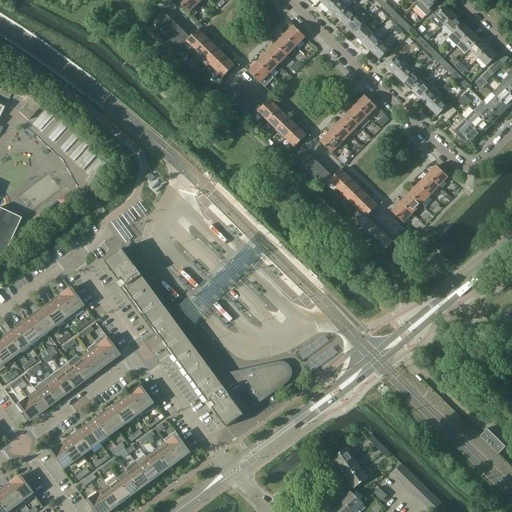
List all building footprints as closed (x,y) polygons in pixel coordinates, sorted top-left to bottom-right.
[(198,4),(193,0),(178,0),(177,2),(189,13),(198,4)] [(338,0),(321,0),(320,2),(329,10),(338,0)] [(338,0),(329,10),(337,18),(347,8),(338,0)] [(422,0),(421,2),(416,6),(426,16),(432,11),(429,9),(431,7),(438,0),(422,0)] [(386,11),(390,7),(386,3),(382,7),(386,11)] [(347,8),(337,18),(346,27),(355,17),(351,12),(353,10),(349,6),(347,8)] [(445,7),(436,17),(444,25),(454,15),(445,7)] [(355,17),(346,27),(354,35),(364,25),(370,19),(361,11),(355,17)] [(399,16),(394,11),(390,15),(395,20),(399,16)] [(189,40),(188,39),(172,23),(163,14),(154,23),(180,49),(187,42),(189,40)] [(454,15),(444,25),(453,33),(462,23),(454,15)] [(407,24),(403,19),(399,24),(403,28),(407,24)] [(453,33),(448,38),(456,47),(457,46),(461,41),(471,32),(462,23),(453,33)] [(411,28),(407,24),(403,28),(407,32),(411,28)] [(364,25),(354,35),(363,43),(372,33),(364,25)] [(305,37),(293,26),(284,35),(296,47),(305,37)] [(397,26),(394,29),(400,34),(402,31),(397,26)] [(195,51),(207,39),(198,30),(188,39),(189,40),(187,42),(195,51)] [(429,31),(424,37),(429,40),(434,35),(429,31)] [(461,41),(457,46),(466,54),(470,50),(479,40),(471,32),(461,41)] [(372,33),(363,43),(371,52),(381,42),(372,33)] [(296,47),(284,35),(275,44),(287,56),(294,48),(296,47)] [(418,35),(414,39),(418,43),(422,39),(418,35)] [(216,48),(207,39),(195,51),(205,59),(216,48)] [(426,43),(422,39),(418,43),(423,47),(426,43)] [(479,40),(470,50),(478,58),(488,48),(479,40)] [(381,42),(371,52),(380,60),(389,50),(381,42)] [(427,51),(431,47),(426,43),(423,47),(427,51)] [(287,56),(275,44),(267,53),(278,65),(287,56)] [(431,55),(435,51),(431,47),(427,51),(431,55)] [(225,57),(216,48),(205,59),(214,68),(225,57)] [(488,48),(478,58),(487,66),(496,56),(488,48)] [(439,55),(435,51),(431,55),(435,59),(439,55)] [(278,65),(267,53),(258,62),(269,74),(276,67),(278,65)] [(443,59),(439,55),(435,59),(440,63),(443,59)] [(396,56),(387,66),(395,74),(407,63),(403,59),(401,61),(396,56)] [(214,68),(209,73),(210,74),(211,74),(215,79),(219,74),(223,78),(225,75),(234,66),(225,57),(214,68)] [(454,57),(449,61),(454,66),(459,61),(454,57)] [(448,63),(443,59),(440,63),(444,67),(448,63)] [(492,76),(503,64),(499,59),(488,71),(492,76)] [(454,66),(462,74),(466,69),(459,61),(454,66)] [(269,74),(258,62),(249,72),(265,87),(274,78),(269,74)] [(407,63),(395,74),(404,83),(413,73),(417,69),(412,65),(411,66),(407,63)] [(452,68),(448,63),(444,67),(448,72),(452,68)] [(295,64),(290,68),(295,74),(300,69),(295,64)] [(452,76),(456,72),(452,68),(448,72),(452,76)] [(413,73),(404,83),(412,91),(422,81),(425,78),(417,69),(413,73)] [(500,84),(504,88),(511,95),(511,71),(511,72),(500,84)] [(461,76),(456,72),(452,76),(457,80),(461,76)] [(465,80),(461,76),(457,80),(461,84),(465,80)] [(482,77),(479,80),(485,86),(488,83),(482,77)] [(422,81),(412,91),(421,99),(430,90),(434,86),(425,78),(422,81)] [(469,84),(465,80),(461,84),(465,88),(469,84)] [(485,86),(479,80),(476,83),(482,89),(485,86)] [(260,110),(252,102),(234,84),(225,94),(230,98),(245,112),(251,119),(258,112),(260,110)] [(430,90),(421,99),(429,108),(442,95),(434,86),(430,90)] [(508,108),(511,103),(511,95),(504,88),(496,97),(508,108)] [(44,103),(35,95),(18,112),(27,120),(44,103)] [(442,95),(429,108),(438,116),(441,113),(451,103),(442,95)] [(464,95),(461,98),(467,104),(470,101),(464,95)] [(377,107),(365,96),(356,105),(368,117),(377,107)] [(499,117),(508,108),(496,97),(487,106),(499,117)] [(467,104),(461,98),(458,101),(464,107),(467,104)] [(267,120),(278,109),(269,100),(260,110),(258,112),(267,120)] [(482,102),(474,111),(490,126),(499,117),(487,106),(482,102)] [(368,117),(356,105),(349,112),(347,114),(359,126),(368,117)] [(452,107),(447,112),(443,116),(448,120),(456,111),(452,107)] [(37,124),(93,178),(107,164),(51,109),(37,124)] [(287,118),(278,109),(267,120),(276,129),(287,118)] [(481,135),(490,126),(474,111),(465,120),(481,135)] [(359,126),(347,114),(338,123),(350,135),(359,126)] [(296,126),(287,118),(276,129),(285,138),(296,126)] [(472,144),(481,135),(465,120),(453,131),(465,143),(468,140),(472,144)] [(350,135),(338,123),(329,132),(341,144),(350,135)] [(295,147),(306,136),(296,126),(285,138),(295,147)] [(341,144),(329,132),(320,142),(332,153),(341,144)] [(323,171),(315,163),(306,154),(297,163),(306,172),(319,185),(323,189),(330,182),(332,180),(323,171)] [(448,178),(436,166),(427,175),(439,187),(448,178)] [(351,179),(342,170),(341,170),(332,180),(330,182),(339,191),(351,179)] [(439,187),(427,175),(418,184),(430,196),(439,187)] [(360,188),(351,179),(339,191),(348,200),(360,188)] [(430,196),(418,184),(409,193),(421,205),(430,196)] [(369,197),(360,188),(348,200),(357,209),(369,197)] [(421,205),(409,193),(400,203),(412,214),(421,205)] [(368,216),(378,206),(369,197),(357,209),(366,217),(367,216),(368,216)] [(412,214),(400,203),(392,212),(403,223),(412,214)] [(12,251),(27,229),(18,225),(21,218),(0,208),(0,256),(2,258),(7,249),(12,251)] [(372,221),(368,216),(367,216),(366,217),(360,223),(359,224),(364,229),(372,221)] [(355,229),(359,224),(360,223),(356,219),(351,225),(355,229)] [(376,225),(372,221),(364,229),(368,233),(376,225)] [(381,229),(376,225),(368,233),(372,238),(381,229)] [(385,233),(381,229),(372,238),(376,242),(385,233)] [(267,248),(247,230),(175,302),(196,323),(267,248)] [(389,238),(385,233),(376,242),(381,246),(389,238)] [(394,242),(389,238),(381,246),(385,250),(394,242)] [(122,249),(105,262),(158,335),(176,322),(122,249)] [(492,294),(483,303),(498,318),(511,304),(511,288),(510,286),(497,299),(492,294)] [(69,290),(60,296),(74,316),(85,308),(83,304),(81,306),(69,290)] [(74,316),(60,296),(51,303),(63,319),(66,322),(74,316)] [(63,319),(51,303),(42,309),(54,325),(63,319)] [(54,325),(42,309),(34,315),(45,332),(54,325)] [(45,332),(34,315),(25,322),(37,338),(45,332)] [(85,319),(80,323),(83,327),(88,323),(85,319)] [(37,338),(25,322),(16,328),(28,344),(37,338)] [(77,332),(83,327),(80,323),(74,328),(77,332)] [(94,330),(91,326),(85,331),(88,334),(94,330)] [(28,344),(16,328),(7,335),(19,351),(28,344)] [(218,379),(183,332),(180,328),(163,341),(226,427),(244,415),(241,411),(286,379),(288,377),(289,373),(288,370),(286,367),(283,366),(280,366),(218,379)] [(82,339),(88,334),(85,331),(79,335),(82,339)] [(65,340),(71,336),(68,332),(62,336),(65,340)] [(111,347),(113,346),(104,334),(93,342),(94,343),(108,362),(117,355),(111,347)] [(19,351),(7,335),(0,340),(0,343),(10,357),(19,351)] [(60,344),(65,340),(62,336),(57,340),(60,344)] [(76,343),(73,339),(68,343),(71,347),(76,343)] [(10,357),(0,343),(0,361),(2,364),(10,357)] [(65,351),(71,347),(68,343),(62,347),(65,351)] [(99,368),(108,362),(94,343),(86,350),(89,354),(99,368)] [(54,351),(53,349),(52,347),(46,351),(49,355),(54,351)] [(43,359),(49,355),(46,351),(40,355),(43,359)] [(57,354),(56,352),(54,351),(49,355),(52,359),(57,354)] [(91,375),(99,368),(89,354),(80,360),(91,375)] [(46,363),(52,359),(49,355),(43,359),(46,363)] [(82,381),(90,375),(91,375),(80,360),(77,356),(68,363),(82,381)] [(33,358),(27,362),(30,366),(36,362),(33,358)] [(30,366),(27,362),(22,366),(25,370),(30,366)] [(73,387),(82,381),(68,363),(60,369),(73,387)] [(41,369),(38,365),(33,369),(35,373),(41,369)] [(30,377),(35,373),(33,369),(27,373),(30,377)] [(64,394),(73,388),(73,387),(60,369),(51,375),(64,394)] [(16,371),(10,375),(13,379),(18,375),(16,371)] [(13,379),(10,375),(4,379),(7,383),(13,379)] [(55,400),(64,394),(51,375),(42,382),(55,400)] [(24,382),(21,378),(15,382),(18,386),(24,382)] [(18,386),(15,382),(10,386),(13,390),(18,386)] [(47,407),(55,400),(42,382),(33,388),(36,392),(47,407)] [(141,387),(132,394),(143,410),(146,414),(155,407),(141,387)] [(38,413),(47,407),(36,392),(28,398),(27,398),(38,413)] [(143,410),(132,394),(123,400),(135,417),(143,410)] [(29,420),(38,413),(27,398),(28,398),(27,397),(15,405),(21,413),(23,412),(29,420)] [(135,417),(123,400),(114,407),(126,423),(135,417)] [(126,423),(114,407),(105,413),(117,429),(126,423)] [(117,429),(105,413),(97,420),(108,436),(117,429)] [(155,425),(160,421),(157,417),(152,421),(155,425)] [(108,436),(97,420),(88,426),(100,442),(108,436)] [(149,429),(155,425),(152,421),(146,425),(149,429)] [(165,428),(162,424),(156,429),(159,433),(165,428)] [(100,442),(88,426),(79,433),(91,449),(100,442)] [(487,428),(479,436),(498,454),(506,447),(487,428)] [(137,438),(143,434),(140,430),(134,434),(137,438)] [(155,435),(152,431),(146,436),(149,440),(155,435)] [(176,432),(164,440),(167,444),(179,460),(189,453),(183,445),(185,443),(176,431),(176,432)] [(91,449),(79,433),(70,439),(82,455),(91,449)] [(132,442),(137,438),(134,434),(129,438),(132,442)] [(143,445),(149,440),(146,436),(140,441),(143,445)] [(378,442),(372,436),(368,439),(374,446),(378,442)] [(82,455),(70,439),(62,445),(74,461),(76,465),(85,459),(82,455)] [(385,448),(378,442),(374,446),(381,452),(385,448)] [(124,447),(125,447),(122,443),(117,447),(120,451),(124,447)] [(167,444),(157,451),(169,467),(179,460),(167,444)] [(74,461),(62,445),(53,452),(59,460),(57,462),(63,470),(74,461)] [(136,450),(133,446),(127,450),(130,454),(136,450)] [(118,452),(120,451),(117,447),(111,451),(114,455),(118,452)] [(340,468),(354,459),(349,453),(352,451),(349,447),(333,458),(340,468)] [(391,455),(385,448),(381,452),(387,458),(391,455)] [(123,459),(130,454),(127,450),(120,455),(123,459)] [(157,451),(147,458),(159,474),(169,467),(157,451)] [(145,454),(135,461),(138,465),(150,482),(159,474),(147,458),(145,454)] [(102,464),(108,460),(105,456),(99,460),(102,464)] [(347,478),(361,469),(354,459),(340,468),(347,478)] [(97,468),(102,464),(99,460),(94,464),(97,468)] [(116,464),(113,460),(107,465),(110,469),(116,464)] [(135,461),(125,469),(128,473),(140,489),(149,482),(150,482),(138,465),(135,461)] [(104,473),(110,469),(107,465),(101,469),(104,473)] [(397,478),(406,469),(401,465),(393,473),(397,478)] [(87,469),(82,473),(85,477),(90,472),(87,469)] [(368,479),(361,469),(347,478),(354,488),(368,479)] [(402,482),(410,473),(406,469),(397,478),(402,482)] [(79,481),(85,477),(82,473),(76,477),(79,481)] [(128,473),(118,480),(130,496),(140,489),(128,473)] [(406,486),(415,478),(410,473),(402,482),(406,486)] [(97,478),(94,474),(88,479),(91,483),(97,478)] [(115,476),(106,483),(109,487),(120,503),(130,496),(118,480),(115,476)] [(18,477),(9,484),(21,500),(24,504),(33,497),(18,477)] [(411,491),(419,482),(415,478),(406,486),(411,491)] [(84,487),(91,483),(88,479),(82,483),(84,487)] [(415,495),(423,486),(419,482),(411,491),(415,495)] [(21,500),(9,484),(0,490),(12,506),(21,500)] [(419,499),(428,491),(423,486),(415,495),(419,499)] [(109,487),(99,494),(111,510),(120,503),(109,487)] [(387,496),(379,488),(374,493),(382,501),(387,496)] [(4,511),(12,506),(0,490),(0,508),(2,511),(4,511)] [(424,504),(432,495),(428,491),(419,499),(424,504)] [(354,511),(363,504),(351,492),(342,501),(353,511),(354,511)] [(87,502),(87,503),(93,511),(95,509),(96,511),(108,511),(111,510),(99,494),(87,502)] [(428,508),(437,499),(432,495),(424,504),(428,508)] [(432,511),(433,511),(441,504),(437,499),(428,508),(432,511)] [(353,511),(342,501),(333,510),(335,511),(353,511)]
